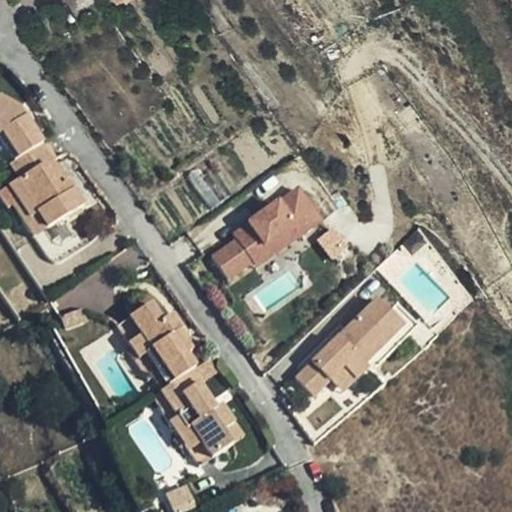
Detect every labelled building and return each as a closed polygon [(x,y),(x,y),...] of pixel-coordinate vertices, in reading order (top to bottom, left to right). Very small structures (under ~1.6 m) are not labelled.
[(19,162),(48,144),(25,107),(0,95),(0,135),(3,137),(19,162)] [(211,211),(300,149),(271,107),(182,170),(211,211)] [(0,152),(11,168),(15,165),(19,162),(3,137),(0,135),(0,152)] [(90,205),(74,181),(67,186),(53,166),(60,161),(48,144),(19,162),(15,165),(25,180),(14,187),(23,202),(18,206),(41,239),(90,205)] [(67,186),(74,181),(60,161),(53,166),(67,186)] [(227,284),(253,266),(249,261),(292,230),(299,241),(321,226),(298,192),(232,238),(235,243),(211,261),(227,284)] [(253,266),(257,271),(299,241),(292,230),(249,261),(253,266)] [(375,304),(344,335),(350,341),(342,349),(362,370),(402,331),(387,317),(375,304)] [(402,331),(362,370),(366,374),(416,326),(398,307),(387,317),(402,331)] [(180,339),(183,336),(174,321),(165,327),(153,311),(131,325),(152,356),(180,339)] [(142,364),(149,359),(152,356),(131,325),(121,331),(142,364)] [(350,341),(344,335),(336,343),(342,349),(350,341)] [(180,339),(185,348),(190,344),(183,336),(180,339)] [(170,391),(185,381),(195,374),(188,363),(193,360),(185,348),(180,339),(152,356),(149,359),(170,391)] [(342,349),(336,343),(292,386),(311,405),(327,389),(341,376),(352,388),(366,374),(362,370),(342,349)] [(164,395),(170,391),(149,359),(142,364),(135,368),(147,387),(156,382),(164,395)] [(339,401),(352,388),(341,376),(327,389),(339,401)] [(194,430),(217,415),(200,390),(194,395),(185,381),(170,391),(164,395),(190,433),(194,430)] [(226,435),(233,431),(221,413),(217,415),(194,430),(215,463),(235,448),(226,435)] [(215,463),(194,430),(190,433),(181,439),(202,472),(215,463)] [(242,445),(233,431),(226,435),(235,448),(242,445)]
